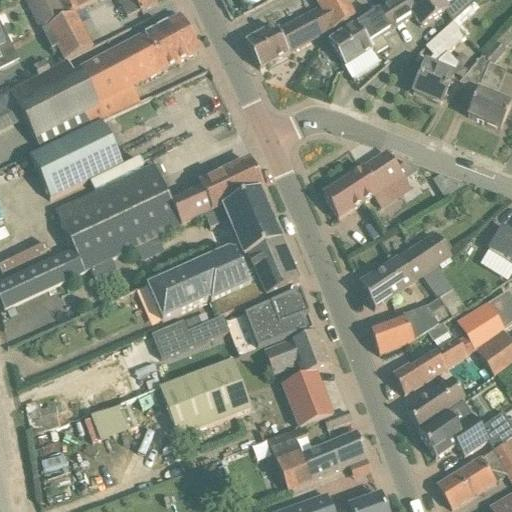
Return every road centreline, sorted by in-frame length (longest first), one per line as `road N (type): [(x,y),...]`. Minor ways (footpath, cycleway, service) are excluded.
road 1 (tertiary): [(405,511),(263,141)]
road 2 (unclassified): [(511,193),(315,118),(263,141)]
road 3 (tertiary): [(263,141),(194,0)]
